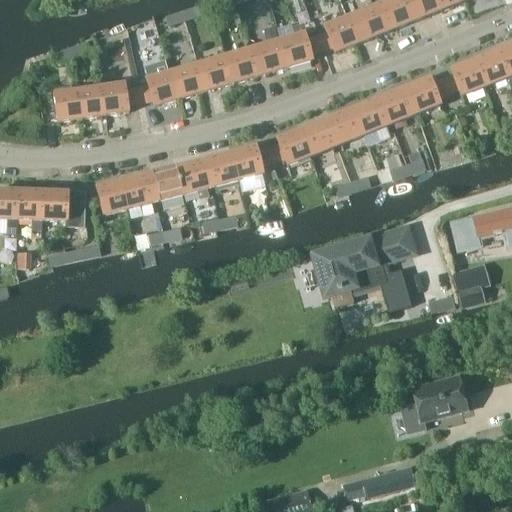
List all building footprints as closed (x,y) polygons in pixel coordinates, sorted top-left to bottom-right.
[(222,0),(226,10),(242,5),(240,0),(222,0)] [(395,0),(370,10),(380,37),(411,25),(401,0),(395,0)] [(433,16),(426,0),(401,0),(411,25),(433,16)] [(426,0),(433,16),(442,12),(464,3),(463,0),(426,0)] [(198,8),(182,13),(186,23),(202,18),(198,8)] [(380,37),(370,10),(347,20),(358,46),(380,37)] [(182,13),(166,19),(170,29),(186,23),(182,13)] [(321,54),(331,51),(333,50),(335,55),(358,46),(347,20),(324,29),(327,35),(316,39),(321,54)] [(321,54),(316,39),(306,42),(304,36),(279,43),(287,70),(312,63),(311,58),(321,54)] [(247,52),(256,79),(287,70),(279,43),(247,52)] [(69,51),(72,61),(88,56),(85,45),(69,51)] [(511,47),(497,54),(507,81),(511,79),(511,47)] [(72,61),(69,51),(53,56),(56,67),(72,61)] [(256,79),(247,52),(225,59),(233,86),(256,79)] [(474,63),(485,90),(507,81),(497,54),(474,63)] [(193,68),(201,95),(233,86),(225,59),(193,68)] [(442,82),(448,97),(460,92),(463,98),(485,90),(474,63),(451,72),(454,77),(442,82)] [(201,95),(193,68),(170,75),(178,102),(201,95)] [(137,91),(140,106),(153,104),(155,109),(178,102),(170,75),(147,81),(149,88),(137,91)] [(448,97),(442,82),(432,86),(430,81),(407,90),(418,117),(441,108),(438,101),(448,97)] [(137,91),(126,93),(125,86),(101,89),(105,118),(129,115),(128,109),(140,106),(137,91)] [(105,118),(101,89),(77,93),(81,121),(105,118)] [(382,115),(388,129),(418,117),(407,90),(384,99),(389,113),(382,115)] [(81,121),(77,93),(54,96),(58,125),(81,121)] [(377,102),(353,111),(364,138),(374,134),(377,141),(389,137),(386,129),(388,129),(382,115),(377,102)] [(328,137),(333,150),(364,138),(353,111),(330,120),(335,134),(328,137)] [(335,134),(330,120),(300,132),(310,159),(333,150),(328,137),(335,134)] [(268,151),(274,166),(285,162),(287,168),(310,159),(300,132),(277,141),(279,147),(268,151)] [(274,166),(268,151),(257,155),(255,148),(231,155),(239,183),(263,176),(261,170),(274,166)] [(203,175),(207,191),(239,183),(231,155),(207,161),(211,173),(203,175)] [(211,173),(207,161),(176,170),(183,197),(193,195),(195,200),(204,198),(203,192),(207,191),(203,175),(211,173)] [(428,172),(425,163),(408,168),(411,177),(428,172)] [(391,173),(394,182),(411,177),(408,168),(391,173)] [(156,188),(148,191),(152,206),(183,197),(176,170),(152,176),(156,188)] [(145,178),(121,184),(128,212),(140,209),(142,219),(154,216),(151,206),(152,206),(148,191),(145,178)] [(373,189),(370,179),(353,184),(356,194),(373,189)] [(128,212),(121,184),(97,191),(105,218),(128,212)] [(336,189),(339,199),(356,194),(353,184),(336,189)] [(19,222),(19,193),(0,192),(0,220),(7,221),(7,236),(18,237),(19,222)] [(43,222),(44,194),(19,193),(19,222),(32,222),(32,233),(42,234),(42,222),(43,222)] [(44,194),(43,222),(66,223),(65,230),(85,230),(86,195),(44,194)] [(473,221),(452,226),(458,253),(480,247),(479,241),(506,234),(508,250),(511,249),(511,212),(511,210),(473,220),(473,221)] [(239,229),(237,219),(220,223),(223,233),(239,229)] [(204,226),(206,236),(223,233),(220,223),(204,226)] [(183,240),(181,231),(164,234),(166,244),(183,240)] [(406,233),(316,259),(327,297),(354,289),(355,295),(388,285),(382,264),(413,255),(406,233)] [(148,238),(150,248),(166,244),(164,234),(148,238)] [(99,249),(83,252),(85,262),(102,258),(99,249)] [(85,262),(83,252),(67,255),(69,265),(85,262)] [(51,259),(53,269),(69,265),(67,255),(51,259)] [(489,286),(483,267),(452,276),(457,295),(458,294),(479,289),(489,286)] [(479,289),(458,294),(463,310),(483,305),(479,289)] [(449,299),(428,305),(431,316),(452,311),(449,299)] [(417,406),(400,410),(407,438),(426,433),(424,425),(470,413),(460,377),(412,389),(417,406)] [(412,468),(344,487),(349,504),(416,485),(412,468)] [(272,511),(278,511),(308,503),(305,492),(270,503),(272,511)]
